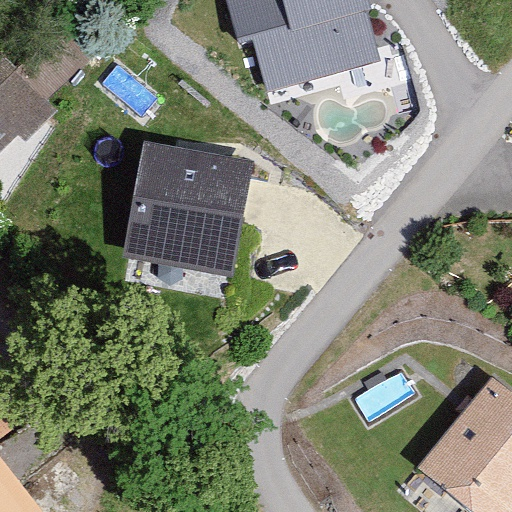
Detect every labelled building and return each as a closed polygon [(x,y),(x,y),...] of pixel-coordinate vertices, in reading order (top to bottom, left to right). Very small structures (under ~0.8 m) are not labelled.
[(223,0),(238,54),(253,50),(266,100),(382,68),(363,0),(223,0)] [(55,12),(5,55),(43,98),(93,55),(55,12)] [(5,55),(0,48),(0,147),(50,105),(43,98),(5,55)] [(264,184),(150,156),(123,265),(238,292),(264,184)] [(511,511),(511,402),(497,390),(415,486),(445,511),(511,511)] [(0,400),(0,448),(24,428),(0,400)] [(0,511),(40,511),(0,463),(0,511)]
